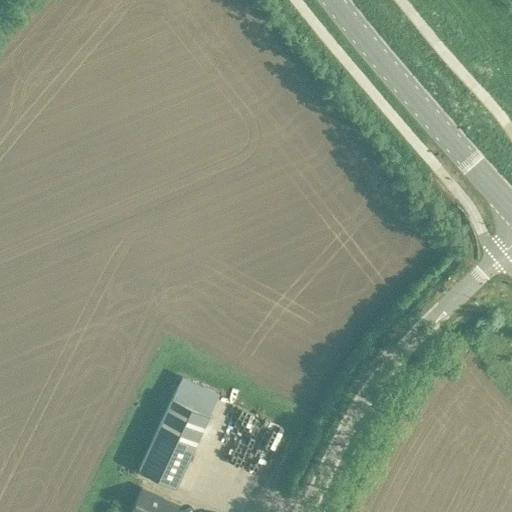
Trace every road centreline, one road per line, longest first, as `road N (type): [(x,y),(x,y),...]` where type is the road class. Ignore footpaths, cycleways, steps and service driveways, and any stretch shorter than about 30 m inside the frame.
road 1 (unclassified): [(307,511),(346,427),(402,348),(511,246)]
road 2 (secondary): [(511,208),(332,0)]
